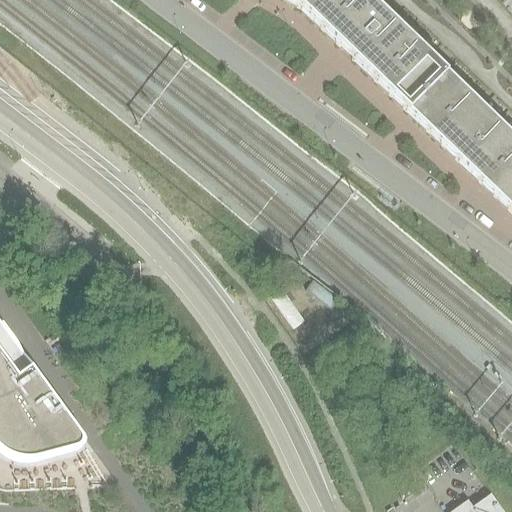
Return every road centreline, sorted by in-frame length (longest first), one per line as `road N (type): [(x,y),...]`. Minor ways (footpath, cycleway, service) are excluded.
road 1 (tertiary): [(324,511),(265,393),(145,216),(0,67)]
road 2 (tertiary): [(511,269),(153,0)]
